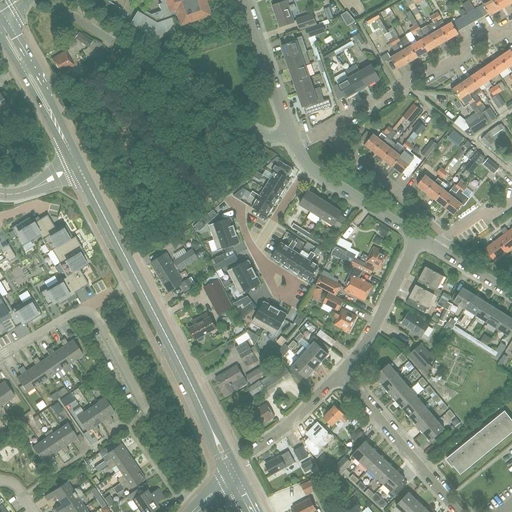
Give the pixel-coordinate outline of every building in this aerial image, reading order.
[(86,0),(115,18),(121,9),(107,0),(86,0)] [(128,24),(137,30),(154,40),(177,32),(172,17),(177,16),(180,25),(210,15),(205,0),(204,0),(160,0),(161,3),(158,4),(160,11),(151,14),(146,11),(144,12),(143,14),(137,11),(128,24)] [(475,0),(465,0),(471,9),(478,4),(475,0)] [(480,0),(483,4),(477,7),(477,8),(483,18),(488,14),(489,16),(500,10),(494,0),(480,0)] [(494,0),(500,10),(510,4),(507,0),(494,0)] [(295,24),(287,1),(271,7),(279,29),(295,24)] [(450,1),(445,6),(450,10),(454,5),(450,1)] [(324,8),(328,21),(334,19),(329,7),(324,8)] [(477,7),(472,10),(472,11),(478,20),(483,18),(477,8),(477,7)] [(473,23),(478,20),(472,11),(472,10),(467,13),(467,14),(473,23)] [(438,11),(433,14),(437,21),(442,18),(438,11)] [(313,13),(296,19),(300,30),(317,24),(313,13)] [(341,16),(347,28),(356,23),(347,13),(341,16)] [(467,26),(473,23),(467,14),(467,13),(465,14),(462,16),(462,17),(467,26)] [(421,40),(427,51),(437,46),(431,34),(426,27),(421,30),(418,24),(419,23),(414,14),(412,15),(408,18),(410,21),(416,32),(421,40)] [(437,21),(433,14),(429,16),(432,22),(426,26),(431,34),(437,46),(447,40),(437,22),(437,21)] [(378,15),(366,21),(368,26),(380,19),(378,15)] [(462,29),(467,26),(462,17),(462,16),(461,16),(456,19),(457,20),(462,29)] [(442,19),(437,22),(447,40),(458,34),(457,32),(452,23),(451,23),(446,26),(442,19)] [(457,32),(462,29),(457,20),(456,19),(451,22),(451,23),(452,23),(457,32)] [(416,32),(410,21),(406,23),(413,34),(416,32)] [(319,25),(303,30),(306,36),(322,31),(319,25)] [(392,38),(407,63),(418,57),(412,45),(410,42),(403,46),(394,29),(390,32),(393,38),(392,38)] [(91,41),(78,32),(74,37),(88,47),(91,41)] [(359,34),(353,37),(358,47),(365,43),(359,34)] [(297,41),(281,46),(285,58),(301,53),(306,51),(302,37),(296,39),(297,41)] [(407,63),(392,38),(389,40),(397,54),(390,58),(396,69),(407,63)] [(352,41),(345,45),(347,48),(354,44),(353,42),(352,40),(352,41)] [(421,40),(412,45),(418,57),(427,51),(421,40)] [(347,48),(345,45),(334,51),(336,55),(347,48)] [(317,48),(313,49),(317,61),(321,60),(317,48)] [(74,66),(65,50),(51,58),(60,74),(74,66)] [(511,71),(511,52),(510,50),(500,56),(508,67),(511,72),(511,71)] [(336,55),(334,51),(323,57),(325,61),(328,65),(338,60),(334,56),(336,55)] [(290,71),(305,65),(301,53),(285,58),(290,71)] [(500,56),(491,63),(498,74),(508,67),(500,56)] [(491,63),(481,70),(491,85),(492,84),(489,80),(498,74),(491,63)] [(309,78),(305,65),(290,71),(294,83),(309,78)] [(371,65),(360,71),(368,86),(379,79),(371,65)] [(491,85),(481,70),(471,76),(479,87),(484,83),(486,87),(491,85)] [(360,71),(349,78),(357,92),(368,86),(360,71)] [(466,79),(462,82),(468,92),(472,97),(474,101),(476,99),(478,98),(477,96),(476,95),(479,93),(481,91),(479,87),(471,76),(466,79)] [(313,90),(309,78),(294,83),(298,95),(303,93),(313,90)] [(357,92),(349,78),(332,87),(337,100),(344,96),(345,99),(357,92)] [(452,89),(451,90),(455,95),(459,100),(463,106),(464,108),(467,106),(469,105),(471,108),(473,111),(474,111),(474,110),(475,111),(476,112),(477,114),(479,112),(481,111),(479,109),(478,107),(478,106),(474,101),(472,97),(468,92),(462,82),(460,84),(458,85),(457,84),(456,84),(454,85),(451,87),(452,88),(452,89)] [(497,85),(501,91),(505,88),(501,82),(497,85)] [(497,93),(501,91),(497,85),(493,87),(497,93)] [(497,93),(493,87),(490,90),(494,96),(496,94),(496,95),(491,98),(498,109),(505,105),(497,93)] [(303,93),(298,95),(302,107),(304,106),(307,114),(331,106),(329,99),(323,100),(321,94),(315,96),(314,93),(313,90),(303,93)] [(411,123),(422,110),(413,103),(403,117),(411,123)] [(482,112),(489,122),(496,117),(489,108),(482,112)] [(474,118),(467,124),(468,126),(469,128),(466,129),(464,131),(465,132),(467,134),(471,134),(475,133),(482,129),(490,124),(486,118),(482,113),(474,118)] [(395,144),(383,159),(392,166),(410,143),(411,144),(426,126),(419,121),(411,130),(414,132),(403,146),(398,142),(396,144),(395,144)] [(373,135),(365,145),(374,152),(385,137),(381,134),(378,138),(373,135)] [(386,137),(374,152),(383,159),(395,144),(386,137)] [(410,143),(392,166),(401,174),(402,172),(408,177),(422,160),(410,152),(415,146),(411,144),(410,143)] [(426,157),(431,151),(426,147),(421,153),(426,157)] [(472,173),(485,157),(478,151),(465,167),(472,173)] [(271,161),(275,164),(279,159),(280,158),(277,156),(275,158),(271,161)] [(269,179),(285,188),(291,179),(286,176),(292,168),(279,159),(275,164),(273,168),(275,170),(271,177),(267,175),(265,179),(268,181),(269,179)] [(498,168),(488,159),(483,164),(493,173),(498,168)] [(435,172),(439,176),(444,170),(440,166),(435,172)] [(445,170),(440,176),(444,179),(448,173),(445,170)] [(258,172),(253,176),(259,180),(263,174),(258,172)] [(425,175),(417,185),(426,193),(434,182),(425,175)] [(438,178),(427,193),(435,200),(443,189),(440,187),(443,182),(438,178)] [(268,181),(264,188),(279,197),(285,188),(269,179),(268,181)] [(443,189),(435,200),(444,207),(462,185),(459,182),(455,187),(453,186),(448,193),(443,189)] [(462,185),(444,207),(454,214),(461,205),(463,206),(469,198),(462,192),(466,188),(462,185)] [(273,206),(279,197),(264,188),(259,195),(258,197),(273,206)] [(321,218),(330,204),(307,190),(298,204),(321,218)] [(238,192),(233,196),(241,200),(244,195),(238,192)] [(257,199),(252,206),(267,216),(273,206),(258,197),(259,195),(256,193),(253,197),(257,199)] [(330,204),(321,218),(319,222),(324,225),(326,221),(332,225),(340,230),(347,218),(339,213),(341,211),(330,204)] [(217,214),(213,209),(207,214),(211,219),(217,214)] [(47,214),(39,219),(48,234),(41,238),(49,252),(52,250),(61,244),(71,239),(70,238),(67,233),(69,232),(65,225),(63,226),(62,225),(56,229),(47,214)] [(29,217),(11,227),(17,237),(16,238),(21,246),(39,235),(41,238),(48,234),(39,219),(32,223),(29,217)] [(235,230),(231,217),(209,225),(213,238),(235,230)] [(378,230),(382,233),(380,236),(385,238),(386,236),(390,230),(381,225),(378,230)] [(239,243),(235,230),(213,238),(218,251),(239,243)] [(511,247),(511,237),(508,232),(496,240),(505,252),(511,247)] [(311,234),(309,238),(321,245),(323,241),(311,234)] [(52,250),(56,256),(59,262),(59,263),(70,257),(80,250),(80,251),(83,249),(79,242),(75,236),(70,238),(71,239),(61,244),(52,250)] [(505,252),(496,240),(485,248),(494,260),(505,252)] [(288,246),(281,242),(271,257),(281,263),(290,248),(292,249),(295,246),(291,243),(288,246)] [(0,263),(7,259),(8,262),(16,257),(8,243),(0,248),(0,247),(0,263)] [(365,262),(367,263),(366,263),(355,257),(356,254),(336,244),(331,254),(351,264),(356,267),(370,274),(374,266),(380,269),(388,253),(373,246),(365,262)] [(292,249),(290,248),(281,263),(290,269),(299,253),(292,249)] [(183,255),(189,264),(198,259),(192,249),(183,255)] [(59,262),(57,263),(65,277),(73,273),(82,289),(89,285),(80,269),(88,264),(87,263),(89,262),(85,255),(83,256),(80,251),(80,250),(70,257),(59,263),(59,262)] [(168,269),(173,265),(166,253),(151,262),(159,276),(168,270),(168,269)] [(225,260),(227,258),(224,253),(213,259),(216,264),(225,260)] [(307,258),(299,253),(290,269),(299,274),(309,259),(307,258)] [(309,259),(299,274),(309,280),(318,265),(311,260),(313,257),(309,254),(307,258),(309,259)] [(189,264),(183,255),(173,260),(176,264),(178,268),(179,270),(189,264)] [(227,265),(225,260),(216,264),(214,265),(217,271),(227,265)] [(254,272),(248,260),(227,270),(234,283),(254,272)] [(356,267),(351,264),(344,261),(342,264),(351,268),(350,269),(354,271),(351,270),(347,279),(350,280),(344,291),(350,293),(364,300),(372,285),(359,279),(361,274),(355,271),(355,270),(355,269),(356,267)] [(168,270),(159,276),(164,283),(168,291),(175,287),(182,283),(184,288),(187,292),(192,289),(197,285),(196,283),(192,277),(188,280),(183,282),(178,274),(176,269),(178,268),(176,264),(173,265),(168,269),(168,270)] [(442,290),(437,288),(440,282),(445,284),(448,278),(443,276),(425,266),(418,278),(426,283),(423,288),(434,293),(439,296),(442,290)] [(261,284),(254,272),(234,283),(240,295),(261,284)] [(73,273),(65,277),(70,285),(75,293),(82,289),(73,273)] [(203,287),(217,315),(233,307),(219,279),(217,274),(204,281),(206,285),(203,287)] [(321,288),(322,289),(337,296),(342,285),(321,274),(315,285),(321,288)] [(52,284),(40,292),(43,298),(47,305),(52,302),(56,300),(58,304),(62,302),(67,299),(68,301),(72,299),(76,296),(75,294),(76,294),(75,293),(70,285),(65,277),(52,284)] [(228,278),(222,281),(225,286),(231,283),(228,278)] [(434,293),(423,288),(415,284),(408,296),(409,297),(406,303),(425,313),(428,307),(427,306),(434,293)] [(453,296),(450,300),(453,301),(459,305),(464,308),(473,294),(468,291),(462,287),(460,291),(458,295),(455,293),(453,296)] [(321,288),(313,289),(313,300),(322,299),(322,289),(321,288)] [(329,292),(323,303),(337,310),(343,300),(329,292)] [(444,292),(440,298),(448,302),(451,296),(444,292)] [(484,301),(473,294),(464,308),(475,315),(484,301)] [(0,331),(5,329),(7,333),(15,329),(8,316),(13,312),(11,309),(3,296),(2,297),(0,298),(0,331)] [(13,312),(8,316),(15,329),(23,324),(24,325),(32,320),(33,322),(41,317),(40,315),(41,314),(31,297),(11,309),(13,312)] [(448,302),(440,298),(437,304),(444,308),(448,302)] [(252,301),(238,312),(242,318),(256,307),(252,301)] [(275,308),(263,301),(252,321),(264,328),(275,308)] [(484,301),(475,315),(486,322),(495,308),(484,301)] [(287,314),(275,308),(264,328),(276,335),(287,314)] [(444,322),(449,310),(445,308),(440,320),(444,322)] [(495,308),(486,322),(497,329),(506,315),(495,308)] [(333,317),(336,319),(333,324),(348,332),(356,316),(341,309),(338,315),(336,313),(333,317)] [(430,325),(425,322),(408,311),(401,323),(418,334),(423,337),(430,325)] [(191,321),(194,325),(189,327),(195,338),(196,340),(197,339),(198,341),(200,342),(204,339),(204,338),(204,336),(217,328),(211,316),(210,316),(207,312),(191,321)] [(434,314),(431,319),(437,322),(439,317),(434,314)] [(511,318),(506,315),(497,329),(508,336),(511,330),(511,318)] [(452,328),(454,325),(448,321),(443,327),(449,331),(451,327),(452,328)] [(465,332),(454,325),(452,328),(463,335),(465,332)] [(335,340),(321,329),(317,334),(332,345),(335,340)] [(300,332),(295,339),(299,342),(305,336),(300,332)] [(465,332),(463,335),(474,342),(476,338),(465,332)] [(310,345),(306,349),(320,362),(327,354),(326,353),(331,348),(313,335),(311,338),(309,343),(310,345)] [(64,338),(62,339),(75,359),(82,354),(72,340),(68,343),(64,338)] [(63,346),(58,349),(68,364),(75,359),(62,339),(60,341),(63,346)] [(285,344),(284,345),(290,349),(290,348),(292,350),(298,344),(293,340),(288,346),(285,344)] [(481,341),(478,345),(485,349),(487,345),(481,341)] [(421,368),(433,357),(419,342),(407,354),(421,368)] [(498,357),(506,345),(501,342),(495,351),(491,348),(489,352),(498,357)] [(262,359),(255,345),(239,354),(247,368),(262,359)] [(290,349),(284,345),(277,352),(282,358),(290,349)] [(50,347),(48,349),(61,369),(68,364),(58,349),(54,352),(50,347)] [(49,355),(44,359),(54,374),(61,369),(48,349),(46,350),(49,355)] [(306,349),(299,357),(313,370),(320,362),(306,349)] [(397,356),(403,363),(407,359),(402,353),(397,356)] [(507,356),(503,354),(497,364),(501,367),(507,356)] [(54,374),(44,359),(40,362),(36,356),(34,358),(47,378),(54,374)] [(313,370),(299,357),(292,365),(292,366),(290,369),(300,381),(304,377),(306,378),(313,370)] [(47,378),(34,358),(32,360),(35,365),(30,368),(40,383),(47,378)] [(404,364),(410,371),(414,367),(409,361),(404,364)] [(259,380),(248,388),(253,396),(260,391),(262,394),(267,391),(267,392),(291,375),(284,363),(272,372),(273,372),(260,381),(259,380)] [(246,383),(236,364),(214,376),(225,395),(246,383)] [(262,366),(245,376),(250,384),(271,371),(267,364),(262,366)] [(381,384),(395,372),(388,364),(374,375),(381,384)] [(40,383),(30,368),(26,371),(23,366),(20,368),(34,388),(40,383)] [(18,369),(21,374),(16,378),(26,392),(34,388),(20,368),(18,369)] [(411,372),(417,379),(421,376),(415,369),(411,372)] [(402,380),(395,372),(381,384),(388,392),(402,380)] [(418,380),(423,387),(428,383),(422,377),(418,380)] [(409,388),(402,380),(388,392),(395,400),(409,388)] [(0,390),(7,401),(14,396),(4,381),(0,383),(0,390)] [(435,392),(429,385),(425,389),(430,395),(435,392)] [(409,388),(395,400),(402,408),(416,396),(409,388)] [(70,393),(60,400),(64,407),(75,399),(70,393)] [(438,404),(442,400),(436,393),(432,397),(438,404)] [(41,406),(49,403),(46,396),(38,399),(41,406)] [(416,396),(402,408),(409,416),(423,404),(416,396)] [(104,398),(97,403),(110,422),(113,420),(110,416),(115,412),(104,398)] [(448,408),(442,400),(438,404),(444,411),(448,408)] [(57,402),(51,406),(55,412),(61,408),(57,402)] [(273,416),(265,402),(248,413),(257,426),(273,416)] [(110,422),(97,403),(90,407),(100,422),(105,419),(109,423),(110,422)] [(423,404),(409,416),(416,424),(430,413),(423,404)] [(332,425),(339,418),(345,423),(349,419),(343,413),(334,405),(323,416),(332,425)] [(100,422),(90,407),(83,412),(97,432),(99,430),(96,425),(100,422)] [(445,413),(451,419),(455,416),(450,409),(445,413)] [(97,432),(83,412),(76,417),(86,432),(91,428),(95,433),(97,432)] [(21,417),(32,431),(38,427),(27,413),(21,417)] [(436,421),(430,413),(416,424),(423,433),(436,421)] [(511,424),(502,413),(492,422),(504,438),(511,431),(511,424)] [(41,421),(37,415),(35,416),(33,418),(40,428),(42,427),(40,424),(41,421)] [(444,429),(436,421),(423,433),(430,441),(444,429)] [(492,422),(481,431),(493,446),(504,438),(492,422)] [(67,423),(60,428),(70,443),(75,439),(78,444),(81,442),(77,438),(67,423)] [(317,423),(307,433),(315,441),(308,448),(317,457),(321,452),(319,450),(332,436),(329,434),(330,433),(328,432),(328,433),(317,423)] [(60,428),(53,433),(66,452),(69,450),(66,446),(70,443),(60,428)] [(350,438),(356,443),(364,433),(359,429),(350,438)] [(493,446),(481,431),(470,440),(482,455),(493,446)] [(66,452),(53,433),(46,437),(56,452),(61,449),(64,454),(66,452)] [(56,452),(46,437),(39,442),(53,462),(55,460),(52,455),(56,452)] [(482,455),(470,440),(459,449),(471,464),(482,455)] [(360,462),(372,448),(364,441),(352,455),(349,457),(353,461),(355,458),(360,462)] [(53,462),(39,442),(32,447),(42,462),(47,458),(50,463),(53,462)] [(107,465),(127,452),(121,443),(107,452),(110,458),(100,465),(102,469),(107,465)] [(302,445),(293,450),(299,460),(307,455),(302,445)] [(381,456),(372,448),(360,462),(367,469),(381,456)] [(471,464),(459,449),(448,458),(461,473),(471,464)] [(293,461),(288,450),(265,463),(270,473),(293,461)] [(127,452),(107,465),(108,466),(104,468),(105,471),(109,468),(110,469),(115,465),(119,470),(133,461),(127,452)] [(344,456),(333,467),(341,475),(352,463),(344,456)] [(388,463),(381,456),(367,469),(375,476),(388,463)] [(313,459),(301,465),(305,472),(316,465),(313,459)] [(133,461),(119,470),(122,475),(117,479),(119,482),(139,469),(133,461)] [(388,463),(375,476),(383,484),(396,470),(388,463)] [(145,478),(139,469),(119,482),(122,486),(127,483),(131,488),(145,478)] [(396,470),(383,484),(391,491),(389,494),(393,498),(407,482),(403,479),(404,477),(396,470)] [(321,474),(301,484),(306,495),(315,491),(317,495),(322,492),(320,487),(326,484),(321,474)] [(359,480),(353,474),(349,477),(355,483),(359,480)] [(95,486),(98,489),(106,484),(104,480),(95,486)] [(58,500),(73,490),(67,481),(44,496),(47,501),(55,495),(58,500)] [(357,485),(363,491),(366,487),(360,481),(357,485)] [(73,490),(58,500),(61,504),(53,509),(54,511),(57,511),(84,495),(81,490),(78,489),(75,488),(73,490)] [(109,492),(116,501),(121,498),(114,488),(109,492)] [(139,494),(132,499),(134,503),(137,507),(138,508),(149,500),(152,498),(160,493),(159,490),(158,488),(154,491),(150,494),(148,492),(147,489),(139,494)] [(374,494),(368,488),(364,492),(370,498),(374,494)] [(387,503),(391,498),(381,489),(376,493),(387,503)] [(401,511),(404,511),(416,500),(408,492),(395,506),(401,511)] [(160,493),(138,508),(140,511),(150,511),(158,507),(155,502),(163,497),(160,493)] [(86,498),(84,495),(57,511),(76,511),(84,507),(81,502),(86,498)] [(110,507),(115,503),(109,495),(104,498),(110,507)] [(372,499),(378,505),(382,501),(376,495),(372,499)] [(309,497),(292,507),(294,511),(318,511),(317,508),(316,509),(309,497)] [(336,511),(356,511),(360,509),(353,499),(336,511)] [(416,500),(404,511),(418,511),(424,507),(416,500)] [(120,511),(115,503),(110,507),(113,511),(120,511)]
